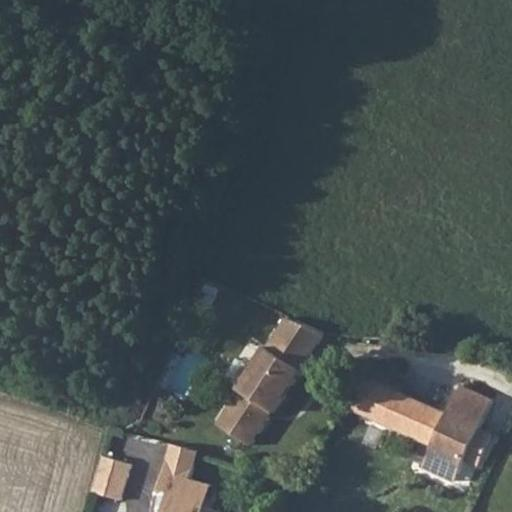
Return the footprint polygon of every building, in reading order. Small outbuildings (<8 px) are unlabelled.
[(310,161),(291,202),(346,227),(365,186),(310,161)] [(326,333),(289,316),(269,347),(267,346),(240,387),(242,388),(239,392),(219,422),(253,444),(275,410),(277,411),(304,370),(303,369),(326,333)] [(362,411),(376,381),(360,374),(346,404),(362,411)] [(449,414),(376,381),(362,411),(434,445),(425,466),(456,481),(467,459),(480,465),(494,435),(481,429),(494,400),(462,385),(449,414)] [(200,450),(174,443),(169,459),(196,466),(200,450)] [(123,499),(133,463),(104,455),(93,490),(123,499)] [(193,478),(196,466),(169,459),(161,488),(171,490),(166,510),(174,511),(225,511),(208,507),(202,505),(208,483),(193,478)] [(208,507),(214,484),(208,483),(202,505),(208,507)]
